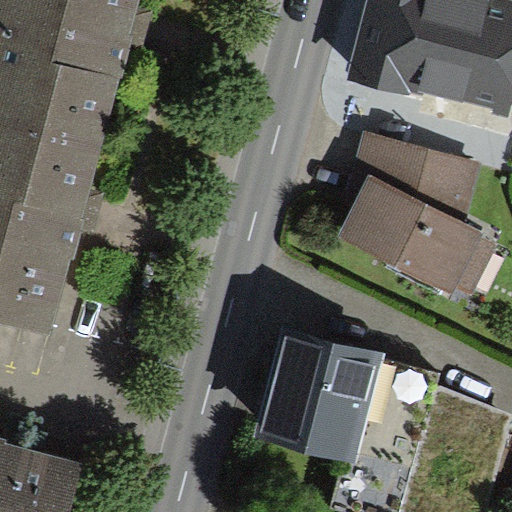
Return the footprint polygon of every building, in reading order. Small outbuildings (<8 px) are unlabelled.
[(0,0),(0,106),(88,133),(127,0),(0,0)] [(511,0),(360,0),(344,57),(501,104),(511,67),(511,0)] [(0,317),(30,327),(88,133),(0,106),(0,317)] [(381,122),(332,220),(443,276),(493,178),(381,122)] [(294,312),(268,409),(354,431),(335,502),(372,511),(480,511),(508,407),(432,372),(433,366),(375,351),(380,335),(294,312)] [(52,511),(67,462),(0,442),(0,511),(52,511)]
